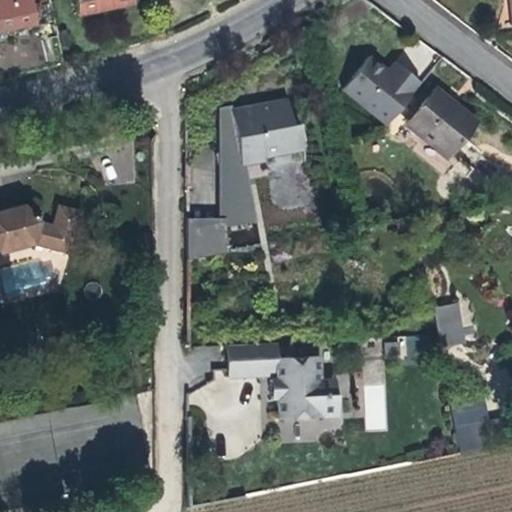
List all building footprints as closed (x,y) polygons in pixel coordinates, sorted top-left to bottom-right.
[(0,0),(0,29),(29,22),(22,0),(0,0)] [(129,0),(73,0),(77,13),(129,0)] [(349,22),(371,6),(361,0),(348,0),(338,7),(349,22)] [(399,71),(389,84),(361,62),(335,95),(379,131),(383,130),(418,85),(404,75),(399,71)] [(222,145),(222,197),(222,213),(255,207),(247,168),(271,163),(268,149),(306,141),(302,123),(294,123),(290,99),(239,111),(238,106),(222,108),(222,145)] [(454,119),(429,100),(394,144),(413,159),(419,151),(452,176),(481,140),(454,119)] [(452,176),(419,151),(413,159),(446,184),(452,176)] [(223,255),(222,213),(222,197),(187,197),(188,262),(223,255)] [(77,207),(51,204),(51,206),(47,223),(35,222),(25,216),(12,208),(0,214),(0,249),(19,240),(32,246),(68,250),(77,207)] [(47,223),(51,206),(41,206),(32,211),(25,216),(35,222),(47,223)] [(434,335),(453,332),(444,304),(429,307),(434,335)] [(458,345),(453,332),(434,335),(436,348),(458,345)] [(420,335),(399,337),(401,359),(422,357),(420,335)] [(306,357),(263,358),(262,343),(214,346),(215,380),(264,378),(264,380),(257,383),(257,390),(258,399),(265,399),(266,421),(324,419),(323,394),(308,394),(307,376),(306,357)] [(308,394),(323,394),(322,376),(307,376),(308,394)] [(484,453),(479,431),(451,437),(454,459),(484,453)]
